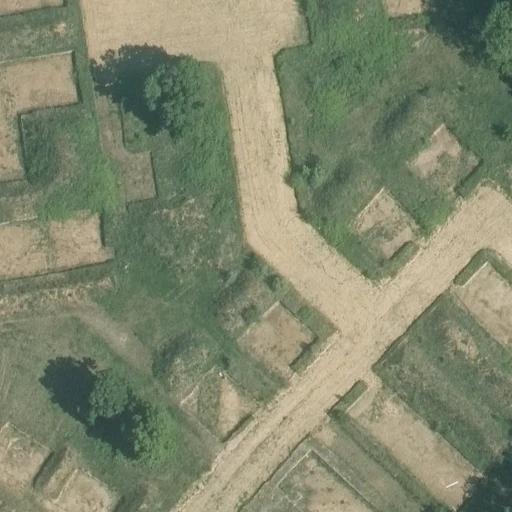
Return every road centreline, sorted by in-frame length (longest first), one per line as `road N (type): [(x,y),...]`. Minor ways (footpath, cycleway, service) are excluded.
road 1 (unknown): [(511,237),(482,211),(208,511)]
road 2 (unknown): [(201,0),(245,56),(268,227),(378,325)]
